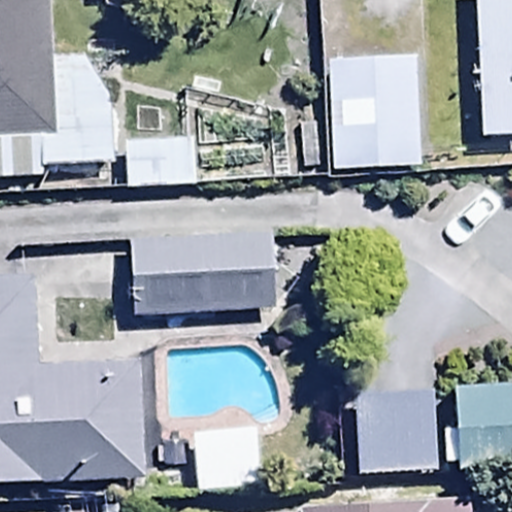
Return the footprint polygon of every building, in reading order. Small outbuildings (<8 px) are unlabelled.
[(47,0),(0,0),(0,188),(43,188),(42,174),(109,172),(108,104),(101,104),(100,60),(49,61),(47,0)] [(511,0),(475,0),(482,145),(511,143),(511,0)] [(420,134),(414,25),(324,30),(330,139),(420,134)] [(118,102),(119,157),(199,155),(198,100),(118,102)] [(132,283),(273,274),(268,198),(127,207),(132,283)] [(0,494),(144,492),(142,377),(36,379),(34,291),(0,291),(0,494)] [(511,391),(452,395),(456,484),(511,481),(511,391)] [(432,482),(429,403),(353,406),(356,485),(432,482)] [(256,441),(192,444),(194,502),(248,500),(247,478),(257,477),(256,441)] [(332,495),(329,448),(282,451),(286,498),(332,495)]
